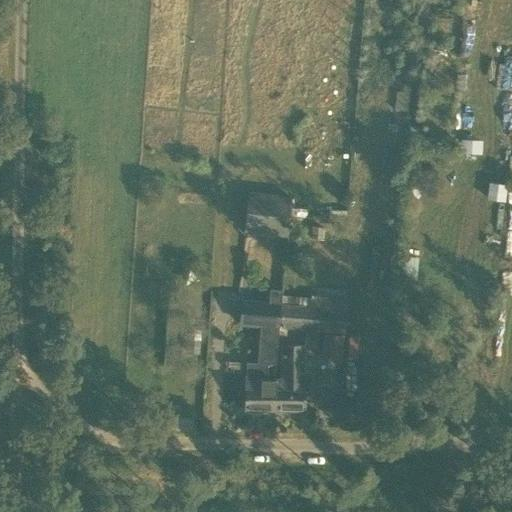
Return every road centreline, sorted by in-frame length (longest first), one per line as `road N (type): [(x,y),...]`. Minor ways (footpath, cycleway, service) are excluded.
road 1 (unclassified): [(21,0),(14,388),(41,393),(145,447),(188,452),(511,442)]
road 2 (track): [(14,388),(14,511)]
